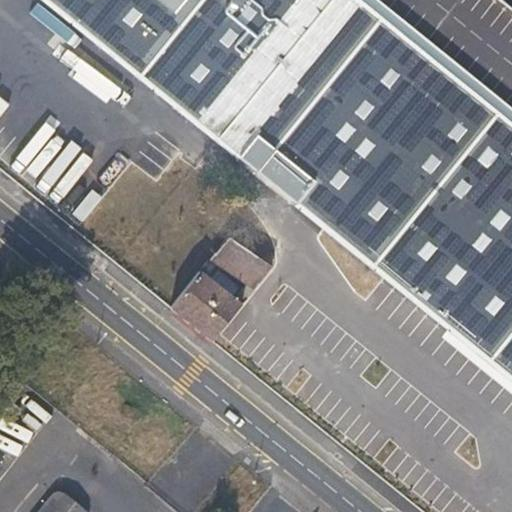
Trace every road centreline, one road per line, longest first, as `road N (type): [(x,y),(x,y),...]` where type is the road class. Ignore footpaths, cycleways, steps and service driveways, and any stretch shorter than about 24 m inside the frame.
road 1 (secondary): [(362,511),(0,217)]
road 2 (unknown): [(137,511),(73,470),(22,484),(0,511)]
